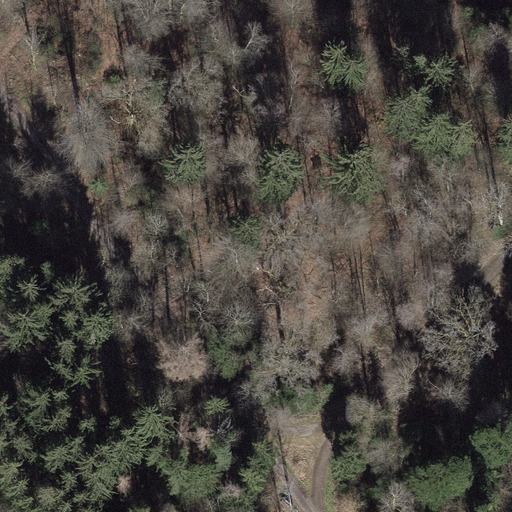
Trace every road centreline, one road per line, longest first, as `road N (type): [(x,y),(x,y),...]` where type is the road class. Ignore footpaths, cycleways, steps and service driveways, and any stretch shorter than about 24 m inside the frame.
road 1 (track): [(312,511),(0,105)]
road 2 (track): [(254,433),(293,438),(336,423),(511,248)]
